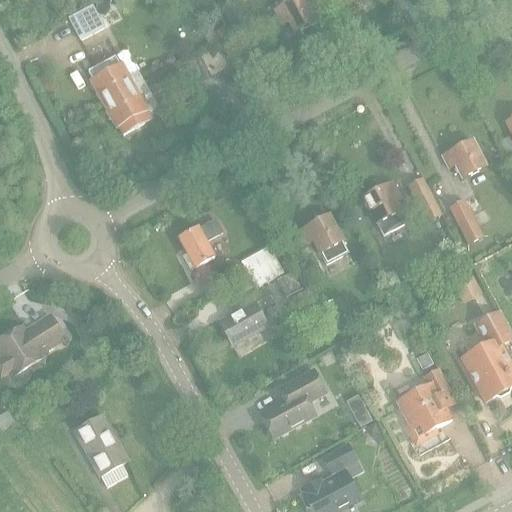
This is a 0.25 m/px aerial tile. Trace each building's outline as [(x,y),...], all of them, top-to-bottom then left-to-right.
[(294,35),(316,24),(303,0),(295,0),(274,12),(281,25),(287,22),(294,35)] [(68,20),(80,42),(103,30),(92,8),(68,20)] [(204,39),(214,57),(226,50),(217,32),(204,39)] [(104,106),(144,85),(139,76),(135,78),(134,75),(128,79),(120,66),(119,67),(114,59),(87,74),(92,82),(91,83),(104,106)] [(144,85),(104,106),(117,130),(119,130),(123,138),(152,122),(147,114),(157,108),(144,85)] [(464,182),(486,170),(472,143),(444,158),(451,172),(457,168),(464,182)] [(409,189),(428,224),(442,217),(423,181),(409,189)] [(364,199),(384,237),(406,225),(394,201),(401,198),(394,184),(364,199)] [(450,211),(469,247),(483,239),(465,203),(450,211)] [(326,267),(348,255),(329,218),(300,233),(307,246),(314,243),(326,267)] [(206,244),(222,235),(216,223),(199,232),(197,230),(178,241),(187,256),(183,258),(190,272),(196,269),(196,271),(215,260),(206,244)] [(284,258),(285,257),(278,244),(269,249),(268,248),(241,264),(256,291),(283,275),(281,271),(289,267),(284,258)] [(467,275),(452,283),(463,305),(479,297),(467,275)] [(220,324),(233,348),(268,329),(259,312),(272,305),(265,292),(236,308),(239,314),(220,324)] [(340,314),(334,302),(315,311),(321,325),(323,324),(331,341),(349,331),(340,314)] [(494,399),(500,401),(508,396),(510,391),(511,389),(511,370),(500,349),(511,342),(511,341),(498,315),(475,327),(487,349),(462,362),(485,404),(494,399)] [(37,358),(64,341),(50,319),(23,335),(20,329),(0,341),(0,355),(1,358),(0,358),(0,383),(12,376),(14,378),(40,362),(37,358)] [(77,332),(90,353),(101,346),(88,326),(77,332)] [(416,441),(418,446),(437,436),(435,431),(451,423),(445,411),(456,405),(438,372),(424,380),(428,388),(397,405),(409,427),(405,430),(413,443),(416,441)] [(259,417),(272,441),(315,418),(307,405),(325,395),(313,374),(277,393),(283,403),(259,417)] [(75,434),(100,480),(127,466),(102,420),(75,434)] [(319,482),(301,492),(303,495),(302,496),(303,498),(302,502),(306,508),(309,509),(310,511),(343,511),(360,503),(344,473),(343,474),(341,470),(355,462),(347,448),(323,461),(332,479),(320,486),(319,482)] [(219,511),(224,509),(209,488),(180,509),(181,511),(219,511)]
